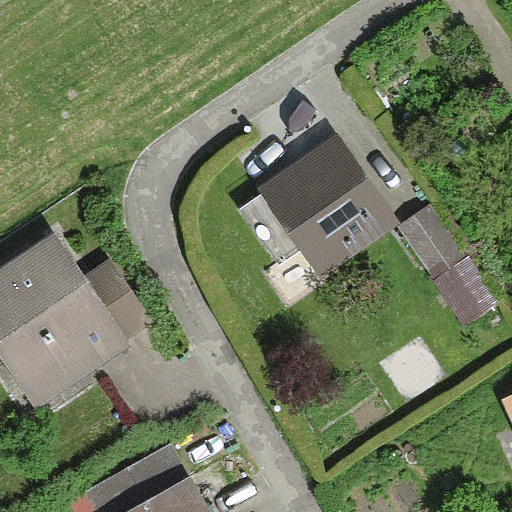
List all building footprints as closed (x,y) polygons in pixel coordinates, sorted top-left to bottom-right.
[(332,130),(257,182),(322,276),(398,226),(332,130)] [(464,263),(426,207),(398,226),(436,282),(464,263)] [(50,229),(0,261),(0,353),(37,410),(157,331),(109,258),(81,276),(50,229)] [(511,388),(501,395),(511,421),(511,388)] [(80,491),(92,511),(210,511),(170,441),(80,491)]
